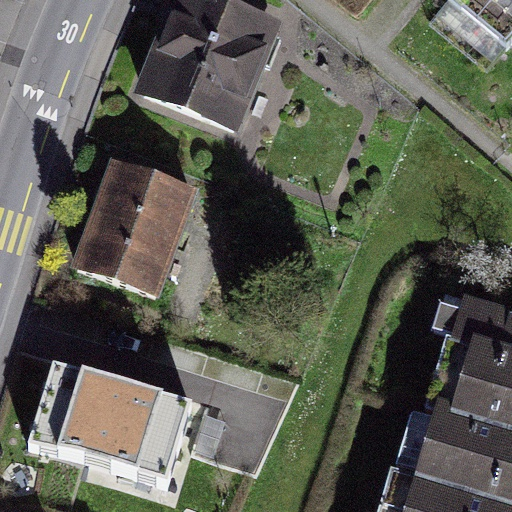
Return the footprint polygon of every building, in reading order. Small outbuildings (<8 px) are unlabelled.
[(288,29),(189,0),(174,0),(139,119),(251,152),(288,29)] [(511,39),(511,0),(418,0),(409,11),(485,70),(511,39)] [(206,189),(111,161),(74,283),(170,311),(206,189)] [(511,511),(511,332),(428,307),(366,511),(511,511)] [(56,362),(25,463),(183,510),(213,409),(56,362)]
